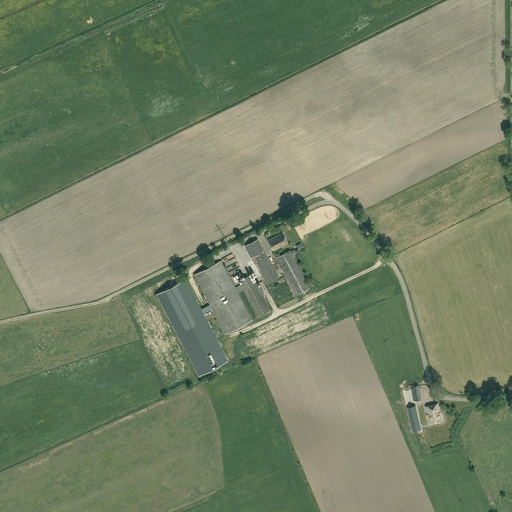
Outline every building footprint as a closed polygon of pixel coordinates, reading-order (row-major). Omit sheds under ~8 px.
[(267,240),(273,251),(288,243),(283,232),(267,240)] [(267,283),(278,277),(257,239),(244,246),(251,258),(253,257),(267,283)] [(290,250),(276,257),(282,268),(296,295),(310,288),(295,260),(290,250)] [(194,274),(225,334),(252,320),(238,292),(243,289),(257,317),(270,310),(255,281),(252,282),(248,276),(241,279),(242,282),(240,283),(242,288),(237,290),(221,260),(194,274)] [(241,278),(238,273),(237,274),(235,272),(233,273),(237,280),(241,278)] [(227,360),(185,279),(156,294),(198,375),(227,360)] [(419,389),(412,390),(414,400),(421,399),(419,389)] [(407,406),(412,431),(421,429),(415,404),(407,406)] [(439,404),(426,406),(428,414),(427,414),(429,423),(442,421),(441,413),(440,413),(439,404)]
